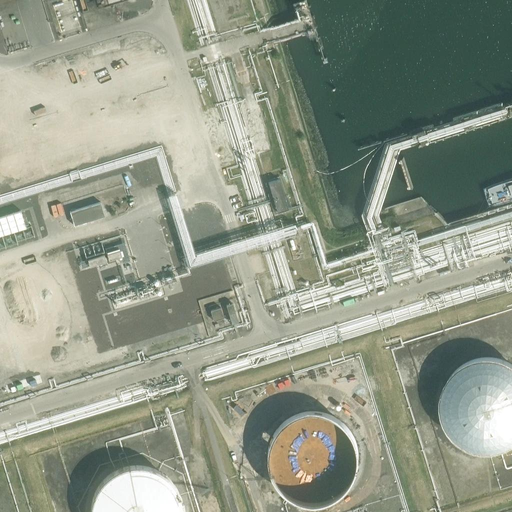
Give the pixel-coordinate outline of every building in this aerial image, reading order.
[(268,182),(277,212),(288,209),(279,179),(268,182)] [(74,226),(104,216),(100,202),(69,212),(74,226)] [(22,210),(0,216),(0,247),(18,243),(17,238),(9,241),(7,234),(27,229),(22,210)] [(88,315),(98,353),(149,339),(124,320),(125,309),(132,309),(134,314),(137,311),(152,313),(152,307),(141,306),(156,302),(159,314),(164,318),(163,314),(170,312),(175,332),(180,326),(202,328),(193,321),(196,317),(191,313),(177,317),(181,277),(137,273),(127,234),(75,248),(83,278),(84,276),(97,286),(94,315),(88,315)] [(238,322),(232,303),(226,305),(231,324),(238,322)] [(220,308),(210,311),(213,321),(223,317),(220,308)] [(511,360),(507,358),(500,355),(493,354),(489,354),(484,354),(479,355),(471,357),(468,358),(463,361),(456,366),(452,369),(450,373),(448,376),(445,381),(443,385),(442,390),(441,394),(440,399),(440,404),(441,409),(442,413),(444,418),(445,422),(448,426),(450,430),(453,433),(457,437),(460,439),(464,442),(468,444),(472,446),(477,447),(481,448),(487,448),(495,448),(501,446),(504,445),(510,443),(511,441),(511,360)] [(362,456),(362,455),(361,450),(361,446),(360,442),(358,437),(356,433),(354,429),(351,425),(348,422),(345,419),(342,416),(337,414),(334,412),(331,411),(324,409),(316,408),(313,408),(306,409),(298,411),(294,413),(290,415),(284,419),(281,422),(278,425),(275,429),(273,433),(271,437),(269,442),(268,446),(267,454),(268,459),(268,464),(271,472),(273,477),(275,481),(277,484),(281,488),(284,491),(287,494),(292,497),(295,498),(298,499),(304,501),(308,502),(313,502),(316,502),(323,502),(331,499),(336,497),(342,494),(348,488),(351,485),(354,481),(356,477),(358,473),(361,466),(361,461),(362,456)] [(184,511),(184,509),(184,508),(184,503),(183,499),(181,491),(179,486),(177,483),(174,479),(171,476),(165,470),(161,468),(156,465),(148,463),(144,462),(139,461),(135,461),(129,462),(124,463),(120,464),(115,467),(111,469),(107,472),(104,475),(100,479),(98,482),(95,486),(94,490),(91,498),(90,503),(90,508),(90,511),(184,511)]
